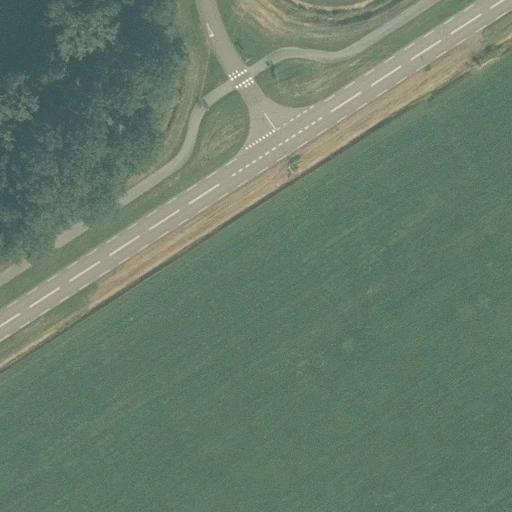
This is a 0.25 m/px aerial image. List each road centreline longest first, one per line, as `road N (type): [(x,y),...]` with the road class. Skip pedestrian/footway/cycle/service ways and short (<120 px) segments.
road 1 (secondary): [(0,328),(284,143)]
road 2 (secondary): [(284,143),(505,0)]
road 3 (unclassified): [(284,143),(224,53),(204,0)]
